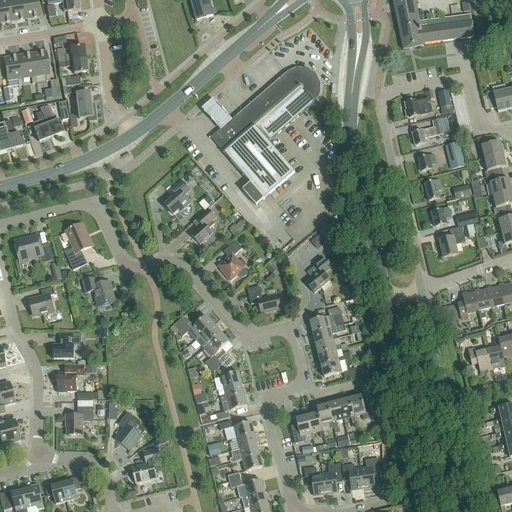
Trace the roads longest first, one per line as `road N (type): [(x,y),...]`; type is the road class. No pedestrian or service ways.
road 1 (residential): [(0,226),(92,206),(129,268),(183,267),(242,333),(291,334),(306,388)]
road 2 (secondary): [(387,298),(348,144),(360,35),(355,0)]
road 3 (secondary): [(437,511),(387,298)]
road 4 (tertiary): [(135,133),(294,0)]
road 5 (residential): [(423,289),(385,99)]
road 6 (residential): [(38,453),(37,375),(0,268)]
road 7 (residential): [(511,137),(480,125),(468,79),(385,99)]
road 8 (residential): [(298,511),(268,409),(274,396),(306,388)]
road 9 (tertiary): [(0,187),(79,163),(135,133)]
